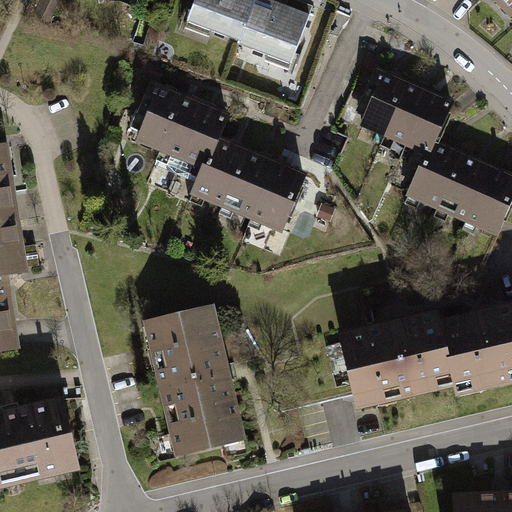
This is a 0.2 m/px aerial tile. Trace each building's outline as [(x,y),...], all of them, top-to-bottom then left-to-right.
[(73,0),(45,0),(35,22),(48,28),(56,11),(66,16),(73,0)] [(259,1),(257,0),(193,0),(183,27),(239,50),(259,1)] [(511,0),(491,0),(511,21),(511,0)] [(315,24),(259,1),(239,50),(295,73),(315,24)] [(388,79),(363,132),(431,164),(440,145),(456,111),(388,79)] [(159,94),(135,152),(203,181),(194,204),(281,240),(307,179),(225,144),(233,125),(159,94)] [(431,164),(412,204),(498,244),(511,214),(511,178),(440,145),(431,164)] [(0,359),(18,357),(8,286),(24,283),(6,151),(0,152),(0,359)] [(216,315),(146,328),(155,376),(162,374),(179,464),(242,452),(216,315)] [(444,317),(340,338),(356,413),(454,392),(457,407),(511,395),(511,318),(447,332),(444,317)] [(0,499),(82,482),(66,407),(0,420),(0,499)] [(511,511),(511,494),(458,497),(458,511),(511,511)]
